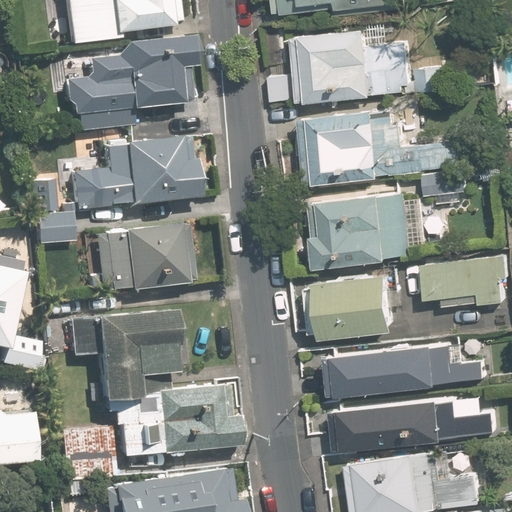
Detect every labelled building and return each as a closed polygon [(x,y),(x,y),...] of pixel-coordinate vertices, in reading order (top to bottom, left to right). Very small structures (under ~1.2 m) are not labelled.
[(61,0),(68,42),(117,34),(117,31),(169,23),(165,0),(61,0)] [(285,0),(286,9),(368,0),(285,0)] [(294,98),(415,86),(410,40),(367,44),(365,24),(287,31),(294,98)] [(120,37),(121,50),(83,54),(84,69),(66,71),(70,112),(74,112),(75,129),(131,124),(130,104),(180,99),(177,65),(192,63),(189,31),(120,37)] [(444,59),(415,62),(419,97),(448,94),(444,59)] [(312,112),(319,176),(464,160),(462,136),(405,142),(403,119),(395,120),(394,113),(377,115),(376,105),(312,112)] [(180,158),(178,132),(99,139),(101,165),(70,168),(73,205),(195,194),(192,157),(180,158)] [(425,173),(427,189),(468,185),(466,169),(425,173)] [(31,208),(53,206),(51,176),(29,178),(31,208)] [(317,265),(408,256),(402,193),(320,202),(324,231),(314,232),(317,265)] [(32,212),(35,240),(74,237),(71,208),(32,212)] [(179,222),(101,228),(106,287),(184,280),(179,222)] [(511,282),(508,251),(424,261),(428,297),(480,291),(481,299),(511,295),(511,282)] [(11,333),(24,269),(0,263),(0,344),(2,345),(9,346),(11,333)] [(324,332),(395,323),(389,269),(317,277),(324,332)] [(173,369),(168,306),(68,314),(71,352),(94,350),(97,391),(136,388),(135,372),(165,370),(165,369),(173,369)] [(42,339),(11,333),(9,346),(2,345),(0,355),(0,360),(36,367),(42,339)] [(335,353),(338,390),(485,376),(483,357),(454,359),(452,342),(335,353)] [(217,413),(214,382),(110,391),(116,452),(232,441),(230,412),(217,413)] [(493,389),(338,404),(342,441),(497,426),(493,389)] [(0,458),(32,456),(27,407),(0,410),(0,458)] [(63,474),(112,469),(107,422),(58,426),(63,474)] [(433,447),(355,458),(362,511),(391,511),(480,500),(476,470),(437,476),(433,447)] [(110,511),(241,511),(239,495),(226,497),(221,462),(106,479),(110,511)]
